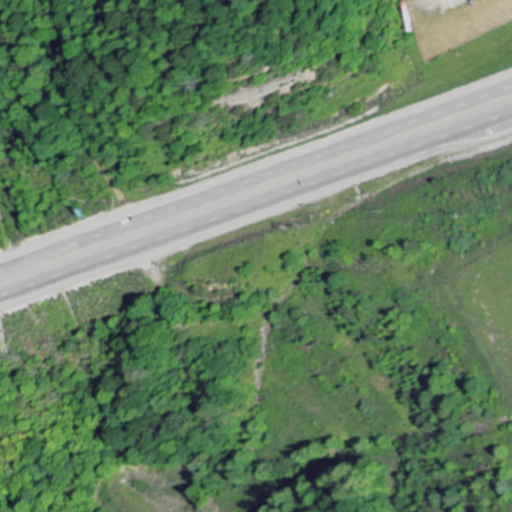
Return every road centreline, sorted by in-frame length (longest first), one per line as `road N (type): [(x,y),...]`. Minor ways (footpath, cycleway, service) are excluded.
road 1 (trunk): [(0,300),(511,116)]
road 2 (trunk): [(511,82),(0,266)]
